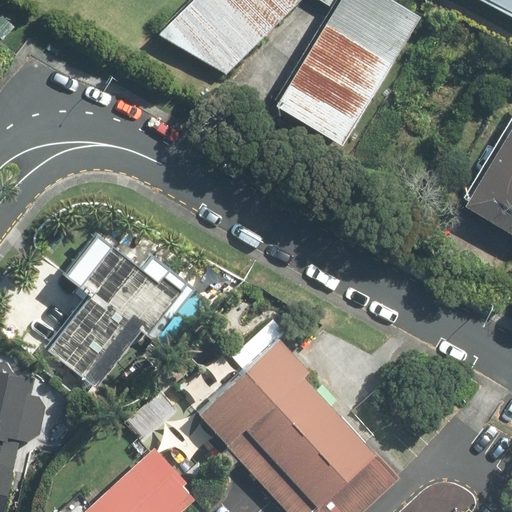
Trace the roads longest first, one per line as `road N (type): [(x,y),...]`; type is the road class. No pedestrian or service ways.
road 1 (residential): [(511,362),(137,153)]
road 2 (residential): [(137,153),(78,156),(39,177),(0,214)]
road 3 (residential): [(0,148),(56,126),(84,128),(137,153)]
